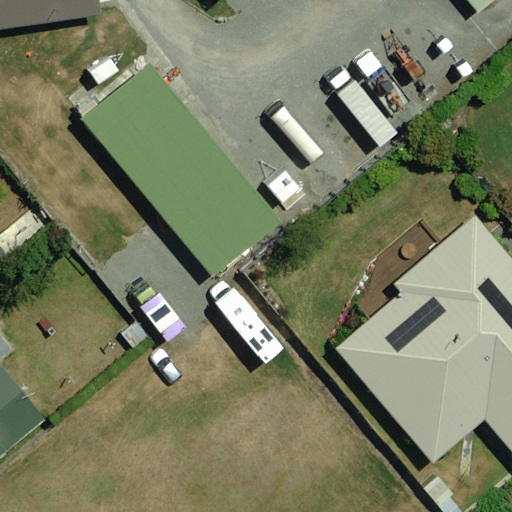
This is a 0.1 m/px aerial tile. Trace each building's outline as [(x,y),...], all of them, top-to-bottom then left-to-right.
[(0,0),(0,18),(84,14),(82,0),(0,0)] [(447,0),(460,15),(478,0),(447,0)] [(128,37),(54,95),(193,272),(268,214),(128,37)] [(511,275),(465,221),(327,341),(429,458),(475,418),(511,460),(511,275)] [(0,388),(0,426),(19,410),(0,388)]
